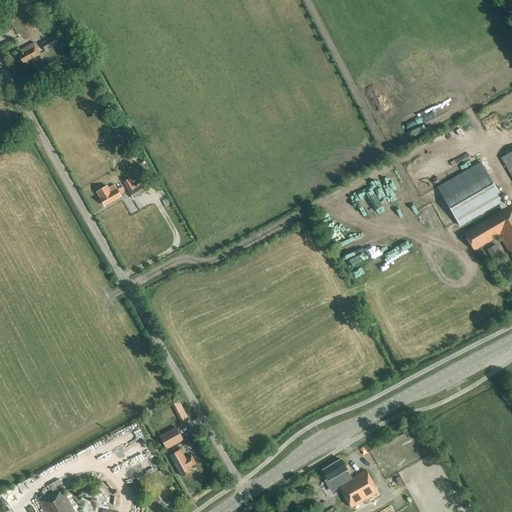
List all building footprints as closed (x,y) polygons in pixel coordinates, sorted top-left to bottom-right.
[(41,44),(45,52),(60,43),(56,36),(41,44)] [(23,64),(26,62),(28,66),(42,58),(33,43),(19,51),(21,55),(19,56),(23,64)] [(125,149),(121,156),(127,158),(130,151),(125,149)] [(505,166),(511,177),(511,151),(501,159),(505,166)] [(501,212),(463,234),(473,252),(499,236),(509,253),(510,252),(511,254),(511,204),(506,208),(487,176),(444,202),(459,228),(497,205),(501,212)] [(129,192),(133,200),(145,193),(140,186),(135,189),(130,179),(123,182),(129,192)] [(117,190),(115,186),(109,189),(107,186),(97,192),(100,199),(105,207),(121,197),(120,195),(125,192),(122,187),(117,190)] [(503,257),(496,245),(487,250),(494,262),(503,257)] [(172,401),(179,418),(187,415),(180,398),(172,401)] [(167,450),(183,441),(176,429),(160,438),(167,450)] [(170,456),(174,463),(182,477),(191,472),(189,468),(196,464),(191,456),(185,460),(180,450),(170,456)] [(332,491),(339,487),(352,508),(379,492),(366,471),(349,480),(344,472),(347,470),(341,460),(323,471),(329,481),(327,482),(332,491)] [(52,493),(38,501),(44,511),(74,511),(64,493),(66,492),(59,480),(49,485),(52,493)]
